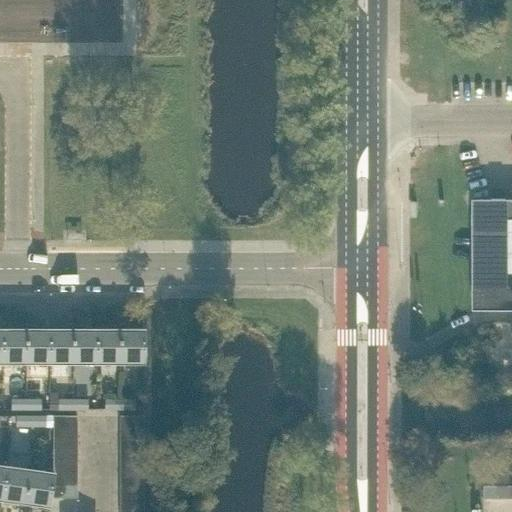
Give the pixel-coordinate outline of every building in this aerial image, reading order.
[(511,201),(475,201),(475,239),(475,310),(511,309),(511,201)] [(2,364),(25,364),(25,331),(2,331),(2,364)] [(25,364),(49,364),(49,331),(25,331),(25,364)] [(49,364),(72,364),(73,331),(49,331),(49,364)] [(96,364),(96,331),(73,331),(72,364),(96,364)] [(96,364),(119,364),(119,331),(96,331),(96,364)] [(119,364),(143,364),(143,331),(119,331),(119,364)] [(25,399),(25,409),(41,409),(41,398),(25,399)] [(119,399),(118,409),(135,409),(135,398),(119,399)] [(11,409),(25,409),(25,399),(11,399),(11,409)] [(59,409),(72,409),(72,399),(59,399),(59,409)] [(72,399),(72,409),(87,409),(87,399),(72,399)] [(105,410),(118,409),(119,399),(105,399),(105,410)] [(30,426),(30,416),(15,416),(14,426),(30,426)] [(30,416),(30,426),(44,426),(44,416),(30,416)] [(77,428),(77,416),(53,416),(53,428),(77,428)] [(119,428),(143,428),(143,416),(119,416),(119,428)] [(77,440),(77,428),(53,428),(53,440),(77,440)] [(143,440),(143,428),(119,428),(119,440),(143,440)] [(77,451),(77,440),(53,440),(53,451),(77,451)] [(143,452),(143,440),(119,440),(119,451),(143,452)] [(77,463),(77,451),(53,451),(53,463),(77,463)] [(143,463),(143,452),(119,451),(119,463),(143,463)] [(77,474),(77,463),(53,463),(53,474),(77,474)] [(143,475),(143,463),(119,463),(119,475),(143,475)] [(26,497),(30,471),(6,468),(1,501),(24,504),(26,497)] [(50,498),(51,486),(53,474),(30,471),(26,497),(24,504),(48,507),(49,498),(50,498)] [(51,486),(77,486),(77,474),(53,474),(51,486)] [(497,474),(484,474),(484,498),(496,498),(497,474)] [(509,474),(497,474),(496,498),(508,498),(509,474)] [(143,487),(143,475),(119,475),(119,486),(143,487)] [(77,498),(77,486),(51,486),(50,498),(77,498)] [(143,498),(143,487),(119,486),(119,498),(143,498)] [(143,509),(143,498),(119,498),(119,509),(143,509)]
